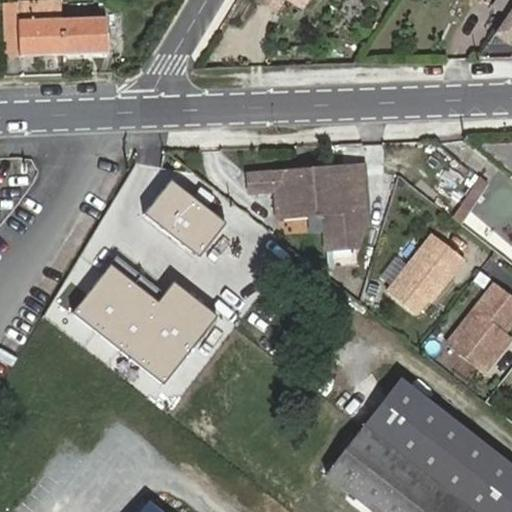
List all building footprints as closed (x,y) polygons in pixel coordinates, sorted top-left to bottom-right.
[(261,0),(260,2),(277,12),(284,0),(261,0)] [(63,56),(62,19),(61,2),(5,4),(7,57),(63,56)] [(63,56),(107,55),(106,18),(62,19),(63,56)] [(367,210),(363,167),(248,177),(250,193),(276,190),(278,217),(323,213),(326,250),(355,248),(363,226),(362,210),(367,210)] [(428,187),(423,197),(447,209),(452,199),(428,187)] [(432,236),(387,293),(415,315),(433,293),(436,296),(464,261),(432,236)] [(511,298),(495,285),(447,347),(482,374),(501,351),(493,345),(501,335),(511,321),(511,298)] [(377,294),(369,291),(366,300),(375,302),(377,294)] [(501,335),(493,345),(501,351),(509,341),(501,335)] [(511,511),(511,467),(401,380),(326,476),(372,511),(511,511)] [(159,511),(148,503),(140,511),(159,511)]
